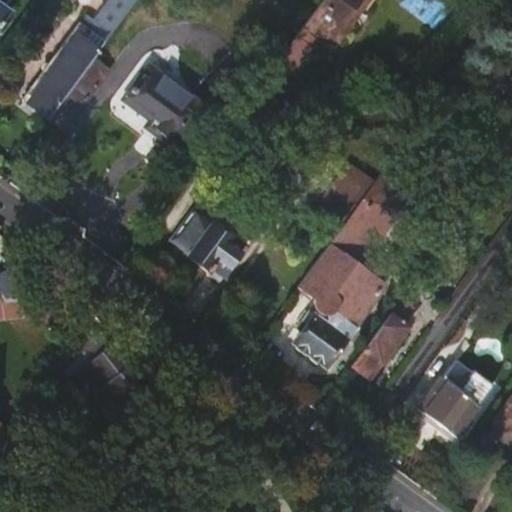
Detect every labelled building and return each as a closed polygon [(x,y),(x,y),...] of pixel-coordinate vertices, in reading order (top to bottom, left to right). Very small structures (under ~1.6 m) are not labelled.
[(0,0),(0,18),(6,11),(3,8),(8,0),(0,0)] [(321,0),(309,17),(318,23),(335,35),(359,0),(321,0)] [(370,0),(359,0),(335,35),(341,40),(370,0)] [(284,69),(318,23),(309,17),(275,63),(284,69)] [(56,71),(40,93),(56,104),(60,100),(91,57),(97,50),(81,38),(70,52),(66,49),(52,67),(56,71)] [(46,117),(59,126),(67,114),(73,118),(108,70),(91,57),(60,100),(56,104),(51,111),(46,117)] [(284,69),(275,63),(250,97),(263,106),(288,72),(284,69)] [(190,100),(194,94),(154,64),(131,95),(157,115),(167,124),(162,129),(181,142),(204,111),(190,100)] [(35,99),(51,111),(56,104),(40,93),(35,99)] [(209,105),(194,94),(190,100),(204,111),(209,105)] [(64,130),(73,118),(67,114),(59,126),(64,130)] [(152,122),(162,129),(167,124),(157,115),(152,122)] [(396,188),(380,176),(359,204),(340,230),(297,288),(312,298),(344,254),(353,261),(368,241),(375,239),(381,244),(402,214),(396,188)] [(314,211),(340,230),(359,204),(332,185),(314,211)] [(233,263),(181,224),(158,256),(175,268),(173,271),(193,287),(197,283),(211,294),(233,263)] [(0,275),(0,317),(18,311),(3,274),(0,275)] [(396,305),(349,369),(367,383),(402,335),(397,332),(409,315),(396,305)] [(295,343),(326,366),(346,339),(314,316),(295,343)] [(149,390),(128,364),(123,367),(108,349),(113,345),(92,330),(65,368),(88,396),(93,392),(115,416),(149,390)] [(128,364),(113,345),(108,349),(123,367),(128,364)] [(448,360),(414,407),(453,436),(487,389),(448,360)] [(511,397),(492,425),(511,440),(511,397)]
